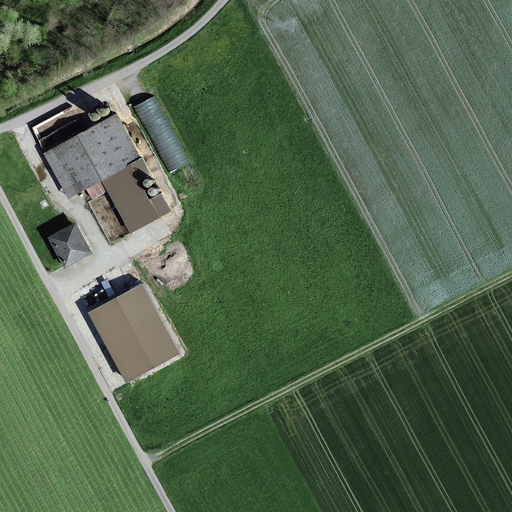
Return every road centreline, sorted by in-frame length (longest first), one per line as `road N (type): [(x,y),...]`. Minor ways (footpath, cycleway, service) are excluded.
road 1 (track): [(146,463),(511,274)]
road 2 (residential): [(0,192),(172,511)]
road 3 (unclassified): [(224,0),(151,59),(0,129)]
